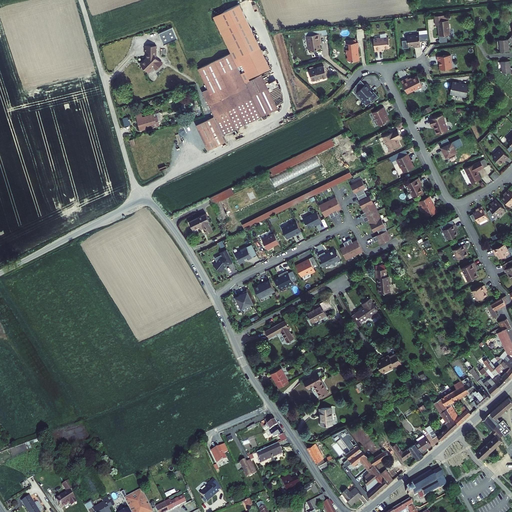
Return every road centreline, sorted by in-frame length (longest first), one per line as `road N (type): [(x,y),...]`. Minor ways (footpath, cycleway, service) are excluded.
road 1 (tertiary): [(344,511),(249,375),(212,296)]
road 2 (unclassified): [(80,0),(138,200)]
road 3 (residential): [(334,186),(351,222),(212,296)]
road 4 (tertiary): [(365,511),(511,385)]
road 5 (residential): [(459,203),(447,198),(382,67)]
road 6 (tertiary): [(138,200),(0,272)]
road 7 (tertiary): [(212,296),(170,226),(138,200)]
